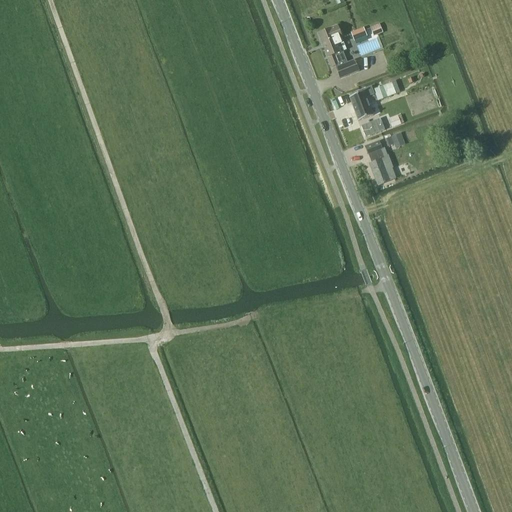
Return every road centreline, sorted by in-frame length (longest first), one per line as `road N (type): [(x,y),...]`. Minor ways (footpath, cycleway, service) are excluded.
road 1 (tertiary): [(473,511),(277,0)]
road 2 (track): [(0,352),(220,329),(275,304),(387,283)]
road 3 (track): [(169,335),(49,0)]
road 4 (track): [(217,511),(152,341)]
